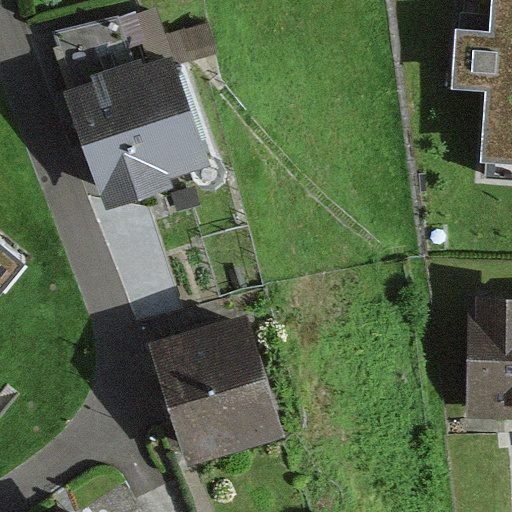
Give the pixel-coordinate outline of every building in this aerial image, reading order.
[(511,178),(511,0),(494,0),(491,42),(455,39),(450,101),(486,104),(479,176),(511,178)] [(201,50),(88,87),(127,208),(241,171),(201,50)] [(0,290),(26,259),(0,237),(0,290)] [(265,296),(167,328),(204,443),(302,411),(265,296)] [(511,435),(511,305),(472,304),(467,434),(511,435)]
